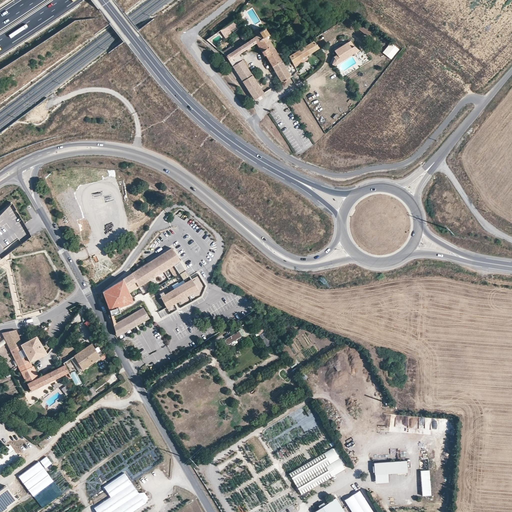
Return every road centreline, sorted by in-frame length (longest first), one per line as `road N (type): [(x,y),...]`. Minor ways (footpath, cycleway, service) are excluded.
road 1 (tertiary): [(209,511),(38,208)]
road 2 (track): [(483,286),(422,285),(413,297),(404,398),(409,406),(464,416),(457,511)]
road 3 (unclassified): [(252,122),(292,160),(343,175),(414,158),(464,101),(482,104)]
road 4 (secondary): [(107,4),(194,110),(303,183)]
road 5 (tertiary): [(40,158),(81,147),(147,157),(253,235)]
road 6 (unknown): [(140,390),(95,400),(0,479)]
road 7 (unknown): [(297,511),(360,463),(366,415)]
road 8 (tertiary): [(253,235),(289,265),(364,258)]
